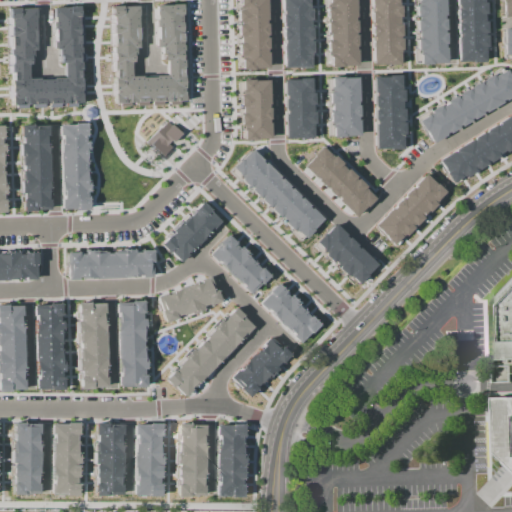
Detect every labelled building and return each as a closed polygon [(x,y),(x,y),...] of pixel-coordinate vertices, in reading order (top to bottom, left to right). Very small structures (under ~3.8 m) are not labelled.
[(234,0),(264,0),(266,65),(236,67),(234,0)] [(278,0),(307,0),(310,64),(280,66),(278,0)] [(322,0),(352,0),(354,63),(324,65),(322,0)] [(367,0),(396,0),(398,61),(369,63),(367,0)] [(412,0),(441,0),(443,61),(414,63),(412,0)] [(452,0),(481,0),(484,59),(454,60),(452,0)] [(499,0),(511,0),(511,14),(500,15),(499,0)] [(106,6),(111,102),(184,100),(181,3),(155,5),(157,45),(161,47),(163,60),(165,61),(165,74),(155,75),(155,76),(142,76),(131,76),(130,65),(134,62),(135,54),(134,48),(138,47),(137,5),(106,6)] [(1,9),(6,104),(79,103),(76,5),(50,7),(52,47),(56,49),(58,62),(60,63),(60,76),(50,77),(50,79),(37,78),(26,78),(25,67),(29,64),(30,56),(29,50),(33,49),(32,8),(1,9)] [(501,27),(511,26),(511,53),(502,54),(501,27)] [(415,120),(429,143),(511,94),(511,87),(501,67),(415,120)] [(371,76),(400,76),(402,146),(373,148),(371,76)] [(236,78),(265,77),(267,137),(239,139),(236,78)] [(281,78),(310,77),(312,137),(284,139),(281,78)] [(326,78),(355,77),(357,137),(329,139),(326,78)] [(83,109),(88,107),(93,109),(94,115),(89,118),(84,115),(83,109)] [(435,159),(450,184),(511,145),(511,121),(508,114),(435,159)] [(165,121),(144,141),(158,158),(169,148),(172,143),(171,141),(179,133),(165,121)] [(57,206),(55,125),(82,124),(85,206),(57,206)] [(19,207),(17,126),(44,125),(47,207),(19,207)] [(301,165),(352,216),(372,197),(319,146),(301,165)] [(227,170),(248,148),(319,218),(298,240),(227,170)] [(371,224),(390,244),(442,194),(422,173),(371,224)] [(158,243),(177,262),(216,220),(198,201),(158,243)] [(312,245),(352,284),(374,264),(331,224),(312,245)] [(206,253),(224,234),(266,276),(246,294),(206,253)] [(63,252),(65,279),(148,277),(148,249),(63,252)] [(0,252),(0,279),(34,279),(34,252),(0,252)] [(153,295),(162,322),(218,301),(207,275),(153,295)] [(256,303),(273,283),(315,324),(295,343),(256,303)] [(494,359),(511,358),(511,283),(492,306),(494,359)] [(112,302),(139,302),(143,387),(116,389),(112,302)] [(31,303),(57,303),(61,389),(34,390),(31,303)] [(74,303),(101,303),(105,388),(78,390),(74,303)] [(0,305),(18,305),(22,390),(0,391),(0,305)] [(160,378),(182,397),(251,325),(231,306),(160,378)] [(227,379),(245,398),(287,356),(267,336),(227,379)] [(494,398),(511,397),(511,467),(495,452),(494,398)] [(10,422),(34,421),(35,494),(10,493),(10,422)] [(49,422),(74,422),(74,458),(74,494),(50,494),(49,422)] [(92,422),(117,422),(117,494),(93,494),(92,422)] [(133,423),(157,422),(158,495),(133,494),(133,423)] [(175,424),(200,423),(200,496),(176,495),(175,424)] [(213,424),(240,424),(240,497),(213,496),(213,424)]
